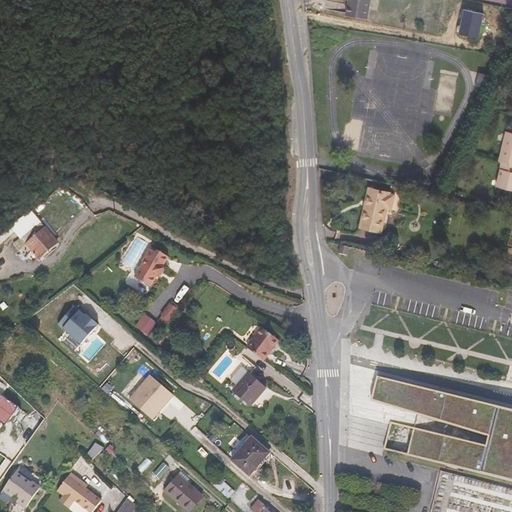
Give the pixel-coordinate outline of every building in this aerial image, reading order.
[(344,0),(342,14),(360,17),(363,0),(344,0)] [(486,74),(475,72),(473,85),(484,87),(486,74)] [(494,187),(511,190),(511,134),(504,133),(497,162),(500,163),(494,187)] [(390,214),(394,193),(369,187),(360,226),(386,232),(390,214)] [(87,203),(81,197),(61,214),(67,220),(87,203)] [(26,243),(46,227),(31,211),(12,227),(26,243)] [(59,242),(46,227),(26,243),(27,244),(39,259),(59,242)] [(349,246),(341,244),(339,254),(347,255),(349,246)] [(155,252),(148,248),(142,261),(144,262),(136,278),(151,286),(157,274),(159,275),(163,268),(161,267),(167,254),(157,249),(155,252)] [(143,315),(135,329),(149,338),(158,324),(143,315)] [(263,330),(248,349),(264,361),(278,342),(263,330)] [(188,347),(196,353),(200,349),(192,343),(188,347)] [(266,388),(249,373),(233,391),(250,406),(266,388)] [(414,428),(405,455),(511,481),(511,409),(377,376),(370,400),(489,436),(486,445),(414,428)] [(0,393),(0,433),(5,426),(0,421),(0,419),(5,412),(16,420),(23,410),(0,393)] [(170,429),(165,423),(155,433),(160,439),(170,429)] [(269,452),(251,437),(232,460),(250,475),(269,452)] [(159,483),(165,489),(179,474),(163,460),(147,477),(156,486),(159,483)] [(19,498),(16,502),(25,509),(39,489),(39,486),(33,481),(32,483),(22,475),(25,471),(19,467),(3,490),(12,497),(14,494),(19,498)] [(81,483),(83,480),(72,473),(58,491),(65,496),(61,501),(71,508),(76,500),(92,511),(93,511),(103,499),(86,487),(81,483)] [(179,474),(165,489),(189,511),(203,497),(179,474)] [(115,511),(132,511),(138,505),(128,497),(115,511)] [(267,508),(261,503),(253,511),(268,511),(266,510),(267,508)]
